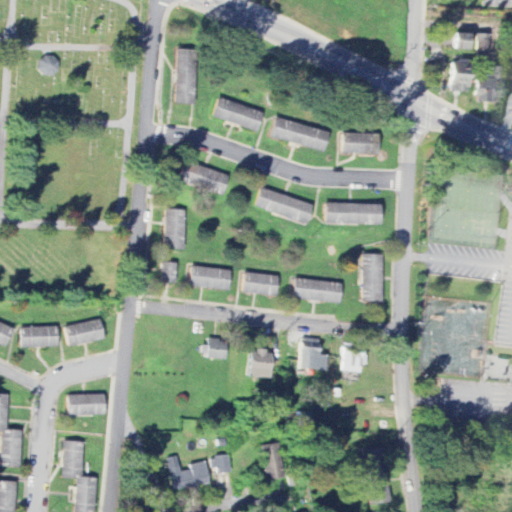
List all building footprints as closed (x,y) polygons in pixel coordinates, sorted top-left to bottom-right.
[(468,52),(468,35),(453,34),(452,51),(468,52)] [(474,35),(474,59),(491,59),(490,35),(474,35)] [(175,50),(172,106),(194,107),(197,51),(175,50)] [(467,94),(468,63),(449,63),(448,94),(467,94)] [(500,105),(501,79),(474,78),(474,104),(500,105)] [(210,119),(255,134),(262,114),(217,99),(210,119)] [(268,139),(322,153),(327,134),(273,120),(268,139)] [(376,136),(340,134),(340,155),(375,157),(376,136)] [(221,197),(227,178),(182,163),(176,182),(221,197)] [(252,209),(304,226),(311,206),(259,189),(252,209)] [(322,225),(377,227),(378,206),(323,205),(322,225)] [(182,251),(183,212),(163,211),(161,250),(182,251)] [(360,304),(380,304),(381,256),(360,256),(360,304)] [(174,285),(174,265),(159,264),(159,285),(174,285)] [(188,289),(228,291),(229,271),(189,269),(188,289)] [(277,277),(242,275),(241,295),(276,297),(277,277)] [(341,285),(294,280),(291,300),(338,306),(341,285)] [(103,342),(99,321),(62,328),(66,348),(103,342)] [(0,347),(2,349),(11,330),(0,325),(0,347)] [(19,349),(55,348),(55,328),(18,329),(19,349)] [(317,356),(318,342),(298,341),(297,371),(323,372),(324,356),(317,356)] [(224,345),(199,344),(198,359),(223,360),(224,345)] [(339,373),(361,374),(362,348),(340,347),(339,373)] [(270,353),(247,352),(246,379),(269,380),(270,353)] [(0,468),(17,470),(19,432),(5,432),(7,396),(0,396),(0,468)] [(67,417),(104,416),(103,396),(66,397),(67,417)] [(74,481),(72,511),(91,511),(94,480),(81,479),(83,444),(62,443),(60,480),(74,481)] [(280,482),(278,445),(261,446),(263,483),(280,482)] [(363,452),(365,505),(386,505),(383,451),(363,452)] [(208,458),(209,474),(229,473),(228,457),(208,458)] [(164,460),(171,493),(208,485),(203,463),(187,466),(188,471),(178,473),(175,458),(164,460)] [(0,511),(12,511),(14,484),(0,482),(0,511)]
